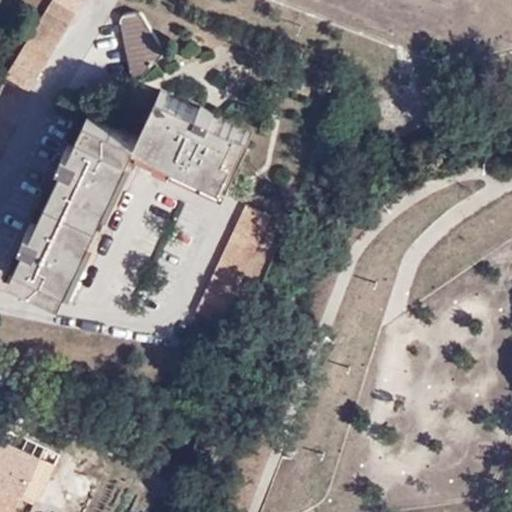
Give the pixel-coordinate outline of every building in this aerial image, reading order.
[(77,0),(46,0),(3,67),(24,82),(77,0)] [(158,38),(138,12),(133,11),(130,11),(124,14),(120,21),(124,63),(129,68),(134,69),(159,53),(160,46),(158,38)] [(0,130),(24,83),(0,71),(0,130)] [(140,134),(83,106),(6,264),(64,292),(139,137),(164,149),(161,155),(204,177),(208,171),(230,182),(255,132),(164,88),(140,134)] [(223,320),(273,215),(249,203),(199,307),(223,320)] [(20,443),(11,438),(0,456),(0,477),(24,490),(41,455),(57,464),(62,455),(23,435),(20,443)] [(24,490),(39,498),(57,464),(41,455),(24,490)] [(0,511),(12,511),(24,490),(0,477),(0,511)]
